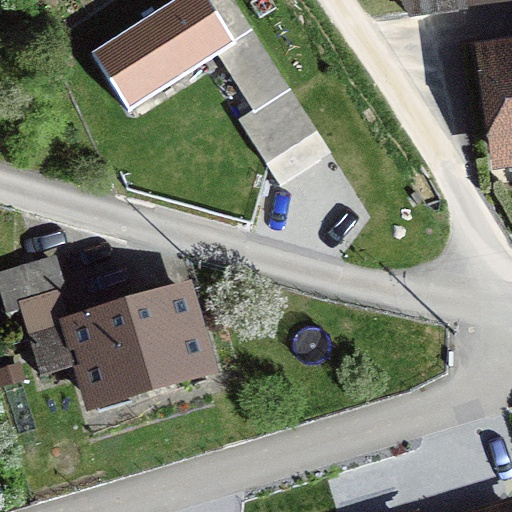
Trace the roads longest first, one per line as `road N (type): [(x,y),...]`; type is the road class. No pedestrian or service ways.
road 1 (residential): [(0,188),(320,274),(511,311)]
road 2 (residential): [(511,365),(90,511)]
